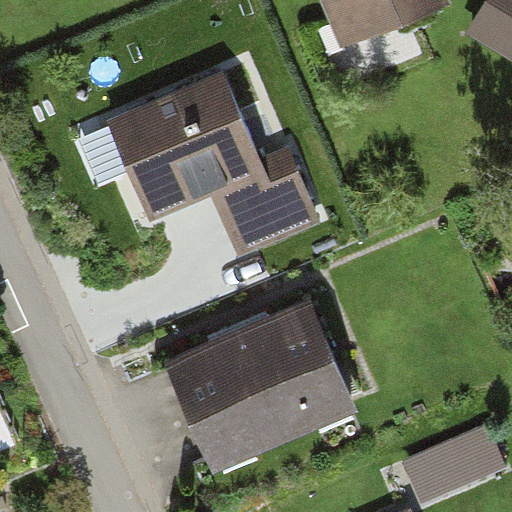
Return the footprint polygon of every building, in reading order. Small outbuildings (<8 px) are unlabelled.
[(456,0),(325,0),(344,49),(458,5),(456,0)] [(511,0),(489,0),(474,26),(511,48),(511,0)] [(235,72),(113,118),(152,221),(217,196),(241,256),(328,223),(307,169),(277,181),(235,72)] [(327,295),(171,354),(213,464),(368,405),(327,295)] [(492,412),(408,448),(425,488),(509,451),(492,412)]
